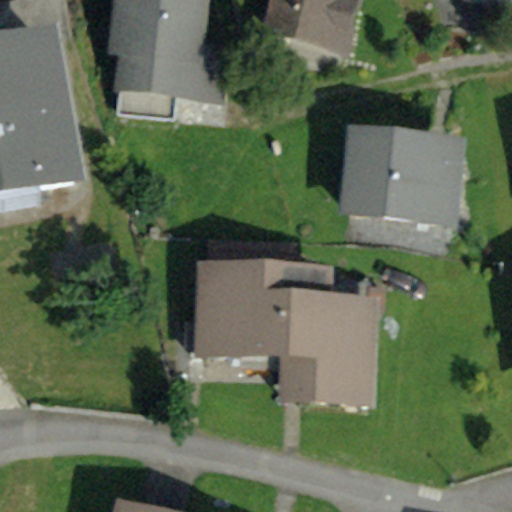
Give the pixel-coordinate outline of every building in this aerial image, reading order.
[(0,52),(72,39),(64,0),(5,0),(0,1),(0,52)] [(200,0),(123,0),(118,53),(127,54),(121,115),(173,121),(175,97),(216,101),(220,62),(194,59),(200,0)] [(341,51),(354,0),(270,0),(269,5),(278,7),(271,33),(341,51)] [(511,0),(477,0),(511,8),(511,0)] [(0,196),(72,183),(48,52),(0,60),(0,196)] [(447,173),(449,152),(358,143),(350,215),(451,225),(456,173),(447,173)] [(301,402),(365,404),(368,313),(383,314),(384,291),(367,290),(367,287),(322,285),(322,280),(293,279),(294,247),(210,244),(207,329),(206,356),(302,359),(301,402)] [(206,356),(207,329),(190,329),(189,350),(192,350),(192,356),(206,356)]
